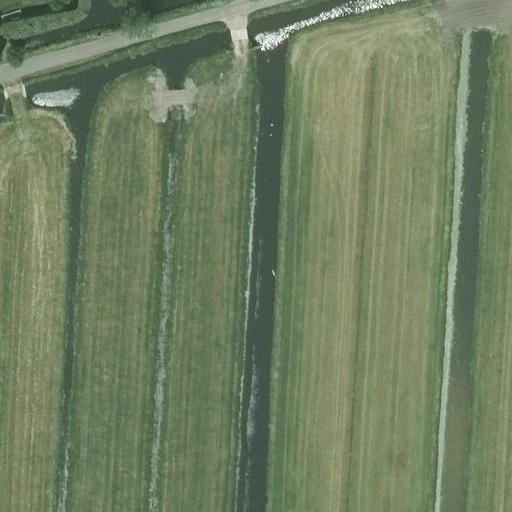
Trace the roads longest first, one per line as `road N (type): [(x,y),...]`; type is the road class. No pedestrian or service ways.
road 1 (unclassified): [(0,74),(255,0)]
road 2 (track): [(455,0),(442,229)]
